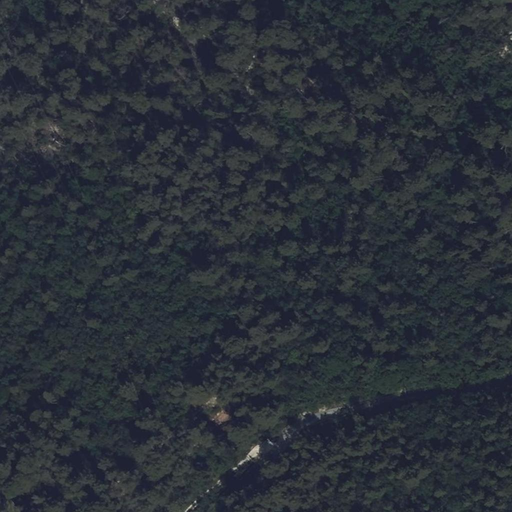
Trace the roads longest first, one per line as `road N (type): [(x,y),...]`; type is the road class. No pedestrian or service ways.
road 1 (unclassified): [(232,511),(283,441),(312,423),(511,383)]
road 2 (track): [(92,511),(211,409),(221,415),(163,511)]
